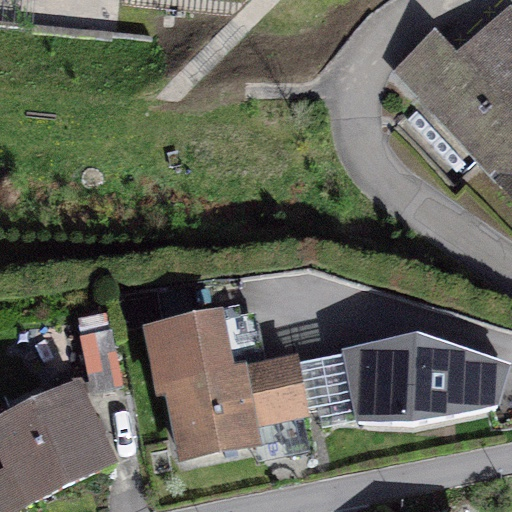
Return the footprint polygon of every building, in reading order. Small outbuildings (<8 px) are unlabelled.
[(511,22),(507,17),(422,97),(511,192),(511,22)] [(296,369),(228,383),(217,327),(152,339),(164,399),(173,397),(185,458),(252,445),(247,421),(305,413),(296,369)] [(82,342),(92,394),(121,388),(111,336),(82,342)] [(319,420),(413,427),(496,410),(508,372),(417,344),(309,367),(319,420)] [(0,505),(3,511),(14,511),(110,467),(75,392),(0,427),(0,448),(12,474),(0,480),(0,505)]
